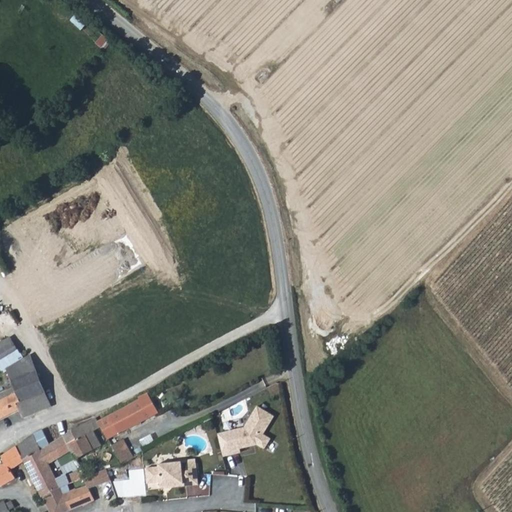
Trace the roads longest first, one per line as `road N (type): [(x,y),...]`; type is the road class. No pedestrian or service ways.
road 1 (tertiary): [(89,0),(218,112),(259,179),(275,230),(300,411),(329,511)]
road 2 (track): [(285,308),(106,406),(68,413),(17,305),(0,286)]
road 3 (track): [(334,0),(218,112)]
